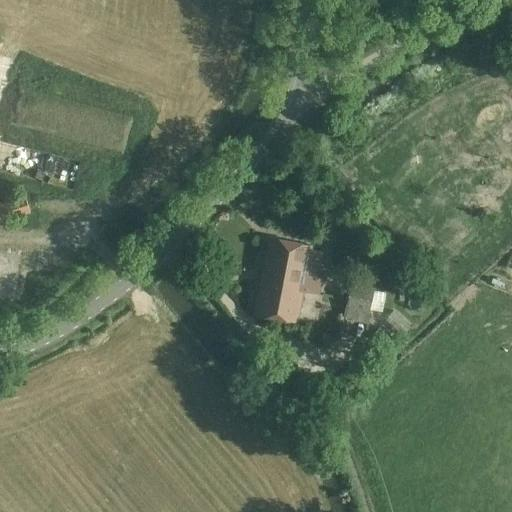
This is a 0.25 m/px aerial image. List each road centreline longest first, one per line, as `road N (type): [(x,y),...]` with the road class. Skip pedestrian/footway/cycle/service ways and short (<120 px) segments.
road 1 (unclassified): [(0,352),(103,300),(300,94)]
road 2 (unclassified): [(511,6),(300,94)]
